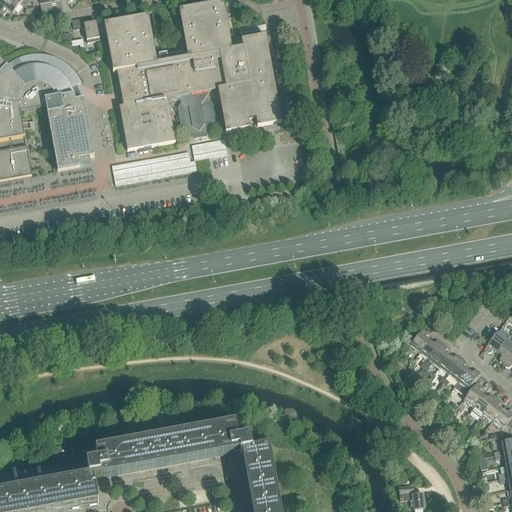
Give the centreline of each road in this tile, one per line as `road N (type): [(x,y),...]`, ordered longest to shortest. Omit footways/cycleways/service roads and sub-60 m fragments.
road 1 (trunk): [(0,337),(511,242)]
road 2 (trunk): [(481,214),(0,300)]
